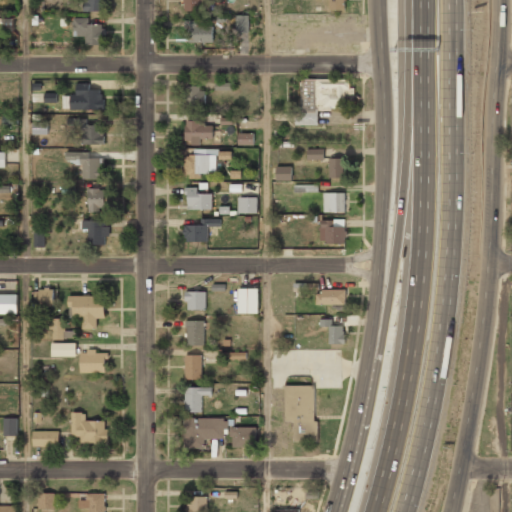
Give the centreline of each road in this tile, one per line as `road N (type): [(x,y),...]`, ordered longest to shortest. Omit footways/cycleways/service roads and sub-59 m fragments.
road 1 (residential): [(144,0),(146,470)]
road 2 (secondary): [(468,466),(489,320),(501,0)]
road 3 (motorway): [(425,0),(428,220),(407,394)]
road 4 (residential): [(0,63),(380,59)]
road 5 (residential): [(0,265),(379,266)]
road 6 (motorway): [(417,0),(398,233),(369,375)]
road 7 (residential): [(0,470),(347,471)]
road 8 (motorway): [(447,338),(458,0)]
road 9 (secondary): [(385,140),(369,375),(347,471)]
road 10 (motorway): [(408,511),(447,338)]
road 11 (secondary): [(379,0),(385,140)]
road 12 (motorway): [(407,394),(378,511)]
